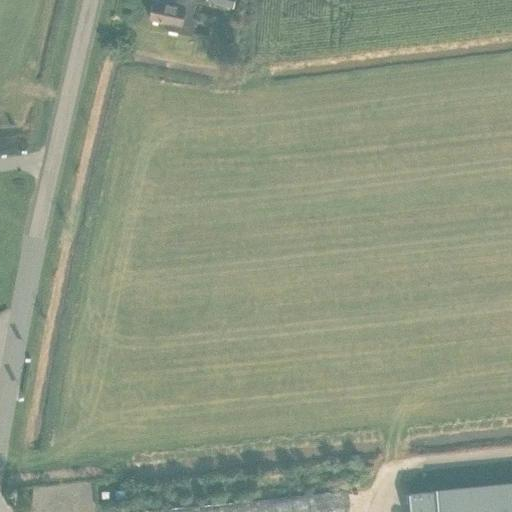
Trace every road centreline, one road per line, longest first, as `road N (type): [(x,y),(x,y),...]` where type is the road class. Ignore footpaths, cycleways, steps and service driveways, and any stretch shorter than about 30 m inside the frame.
road 1 (tertiary): [(29,321),(62,157)]
road 2 (tertiary): [(62,157),(93,0)]
road 3 (tertiary): [(2,454),(29,321)]
